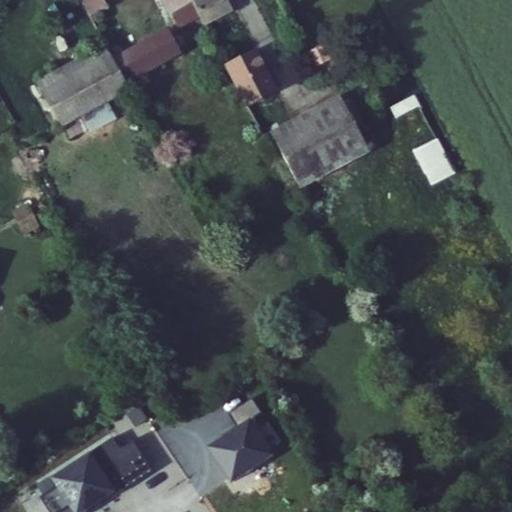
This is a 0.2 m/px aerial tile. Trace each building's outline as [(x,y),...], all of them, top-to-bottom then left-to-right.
[(207,4),(204,0),(177,0),(186,16),(207,4)] [(212,0),(224,23),(244,12),(237,0),(212,0)] [(188,42),(178,20),(117,52),(125,65),(130,74),(188,42)] [(27,91),(36,110),(125,65),(117,52),(113,43),(27,91)] [(248,65),(269,105),(292,92),(270,53),(248,65)] [(130,74),(125,65),(36,110),(46,129),(134,83),(130,74)] [(264,108),(269,105),(248,65),(242,68),(264,108)] [(416,95),(388,108),(427,189),(454,176),(416,95)] [(345,106),(360,134),(370,129),(354,101),(345,106)] [(360,134),(345,106),(287,137),(302,164),(360,134)] [(7,124),(0,111),(0,131),(5,140),(13,135),(7,124)] [(370,129),(360,134),(302,164),(316,190),(384,154),(370,129)] [(221,432),(232,447),(262,426),(269,422),(258,407),(221,432)] [(262,426),(232,447),(233,450),(220,459),(243,492),(262,479),(260,475),(276,464),(274,461),(288,449),(275,430),(268,435),(262,426)] [(57,479),(39,491),(53,511),(71,500),(78,511),(86,511),(103,501),(100,497),(112,489),(115,494),(154,468),(134,436),(118,446),(112,436),(54,473),(57,479)]
